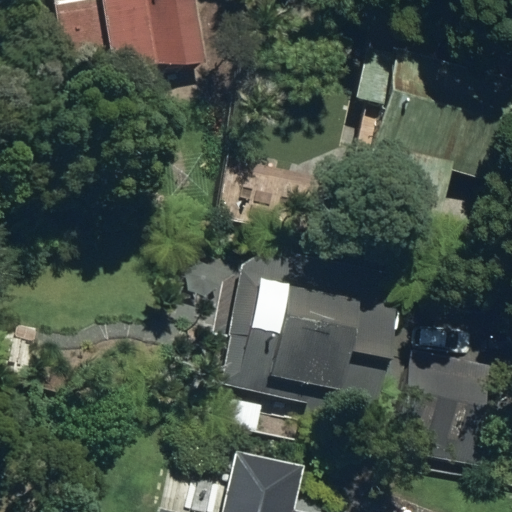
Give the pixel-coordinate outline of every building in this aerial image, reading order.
[(55,0),(64,78),(201,62),(193,0),(55,0)] [(352,210),(431,227),(443,174),(489,186),(511,88),(359,53),(348,102),(375,108),(352,210)] [(236,390),(301,406),(305,390),(330,396),(341,353),(383,364),(394,319),(282,290),(270,336),(251,331),(236,390)] [(398,453),(457,465),(478,366),(418,355),(398,453)] [(291,511),(300,466),(232,453),(219,511),(160,511),(155,511),(154,511),(291,511)]
